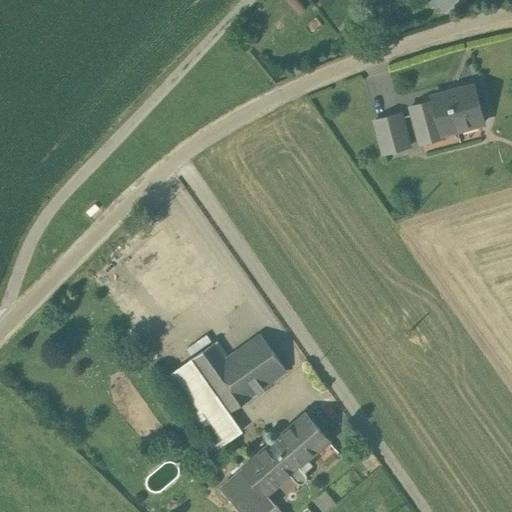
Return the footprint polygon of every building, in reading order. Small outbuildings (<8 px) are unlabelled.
[(425,0),(435,9),(443,0),(425,0)] [(474,85),(431,97),(432,101),(441,134),(442,134),(484,123),(480,109),(474,85)] [(432,101),(411,107),(412,110),(411,110),(420,144),(443,138),(442,134),(441,134),(432,101)] [(400,113),(375,120),(384,154),(409,147),(400,113)] [(170,233),(126,260),(138,279),(182,252),(170,233)] [(286,371),(260,334),(227,358),(253,395),(286,371)] [(227,358),(216,342),(191,360),(228,413),(253,395),(227,358)] [(228,413),(191,360),(166,379),(167,381),(213,448),(239,429),(228,413)] [(307,414),(277,438),(299,466),(329,442),(307,414)] [(299,466),(277,438),(242,466),(264,494),(299,466)] [(264,494),(242,466),(219,484),(241,511),(264,511),(273,505),(264,494)] [(313,499),(319,511),(320,511),(337,504),(330,490),(313,499)]
